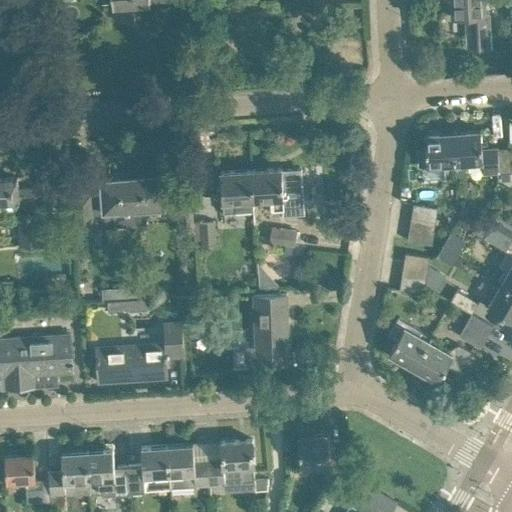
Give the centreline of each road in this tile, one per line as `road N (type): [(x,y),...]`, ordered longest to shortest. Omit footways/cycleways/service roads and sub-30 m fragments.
road 1 (residential): [(0,123),(397,97)]
road 2 (residential): [(0,417),(307,396),(354,381)]
road 3 (residential): [(354,381),(397,97)]
road 4 (residential): [(483,458),(354,381)]
